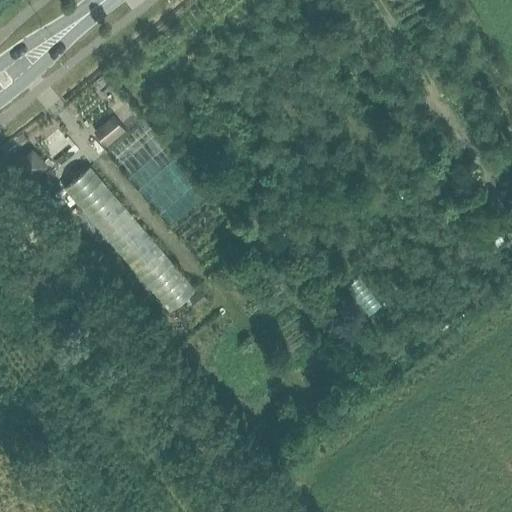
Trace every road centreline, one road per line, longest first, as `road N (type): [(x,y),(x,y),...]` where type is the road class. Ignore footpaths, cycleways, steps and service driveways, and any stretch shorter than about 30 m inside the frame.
road 1 (unclassified): [(0,200),(263,511)]
road 2 (secondary): [(0,101),(107,0)]
road 3 (secondary): [(107,0),(0,67)]
